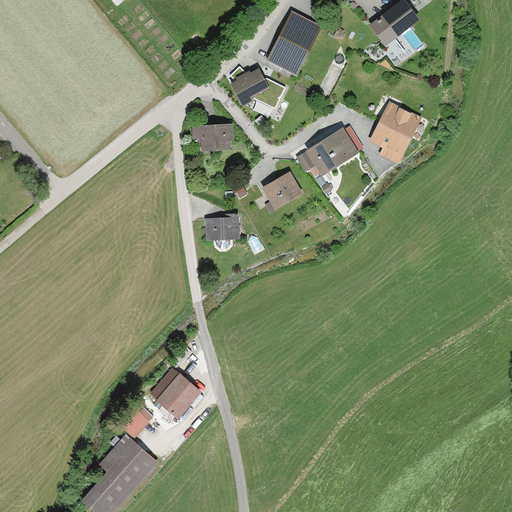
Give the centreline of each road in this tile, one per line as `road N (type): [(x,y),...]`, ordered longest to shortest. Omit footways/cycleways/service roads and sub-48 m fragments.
road 1 (unclassified): [(190,259),(241,465),(242,511)]
road 2 (residential): [(0,122),(59,193),(174,101)]
road 3 (residential): [(174,101),(190,259)]
road 4 (residential): [(281,0),(174,101)]
